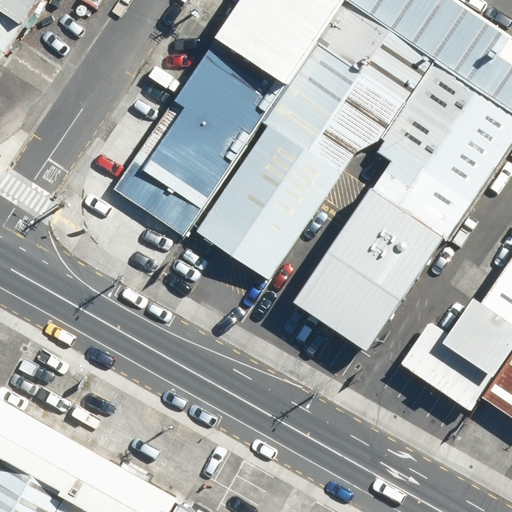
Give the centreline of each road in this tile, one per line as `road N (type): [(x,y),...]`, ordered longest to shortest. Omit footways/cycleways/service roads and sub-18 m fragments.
road 1 (secondary): [(0,264),(439,511)]
road 2 (residential): [(156,0),(0,234)]
